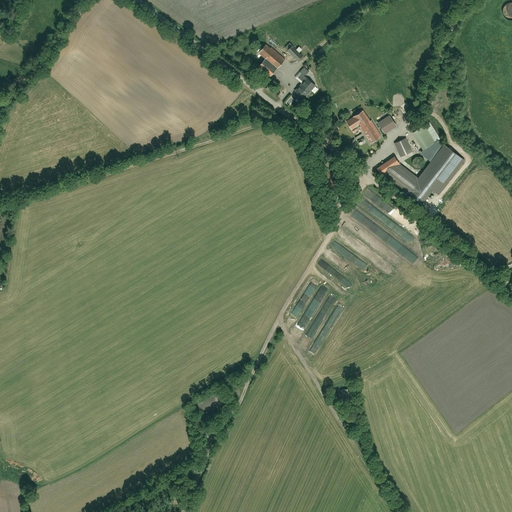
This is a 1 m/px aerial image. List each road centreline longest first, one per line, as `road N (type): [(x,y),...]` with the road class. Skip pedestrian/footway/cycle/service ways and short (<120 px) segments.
road 1 (residential): [(137,0),(511,289)]
road 2 (track): [(0,208),(288,116)]
road 3 (track): [(470,0),(418,118),(382,148)]
road 4 (residential): [(89,0),(0,110)]
